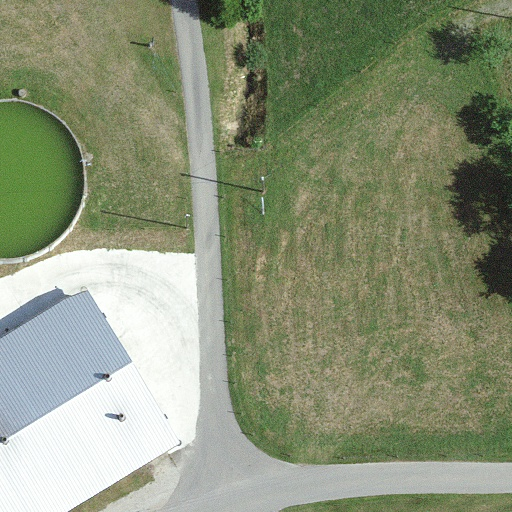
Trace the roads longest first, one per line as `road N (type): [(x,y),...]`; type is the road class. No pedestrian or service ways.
road 1 (track): [(184,0),(210,227),(219,508)]
road 2 (unclassified): [(511,476),(304,486),(213,511)]
road 3 (track): [(211,276),(73,270),(0,299)]
